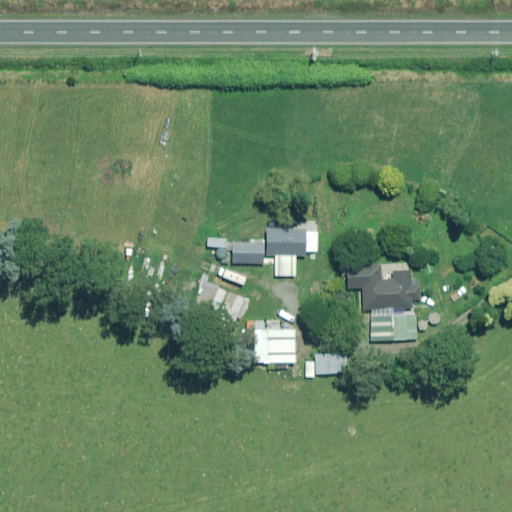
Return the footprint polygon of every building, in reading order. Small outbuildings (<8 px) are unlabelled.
[(304,257),(305,231),(267,229),(266,256),(276,257),(275,277),(295,278),(296,256),(304,257)] [(264,246),(232,244),(231,264),(263,265),(264,246)] [(411,287),(412,266),(382,265),(347,263),(346,288),(363,289),(362,310),(411,313),(411,302),(421,302),(422,287),(411,287)] [(226,293),(218,289),(210,308),(219,311),(226,293)] [(244,300),(230,294),(219,320),(233,326),(244,300)] [(263,331),(263,323),(246,323),(246,342),(255,342),(256,364),(295,364),(295,331),(263,331)]
